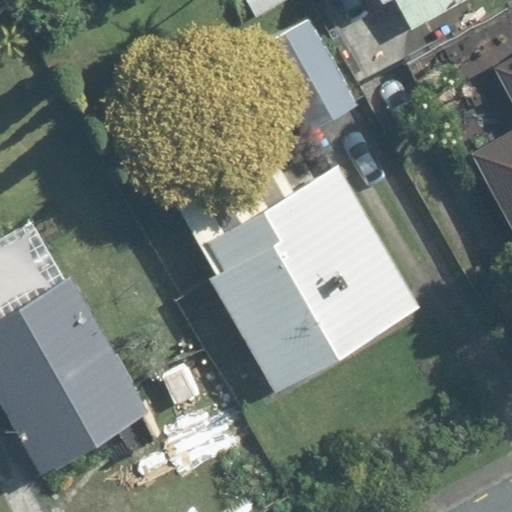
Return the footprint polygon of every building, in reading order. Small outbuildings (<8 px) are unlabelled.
[(397,0),(412,28),(465,0),(397,0)] [(315,20),(266,48),(310,127),(360,99),(315,20)] [(511,93),(511,127),(475,147),(511,216),(511,59),(498,67),(511,93)] [(298,181),(274,137),(171,193),(276,386),(422,307),(341,158),(298,181)] [(74,268),(0,311),(0,389),(45,466),(153,404),(74,268)]
